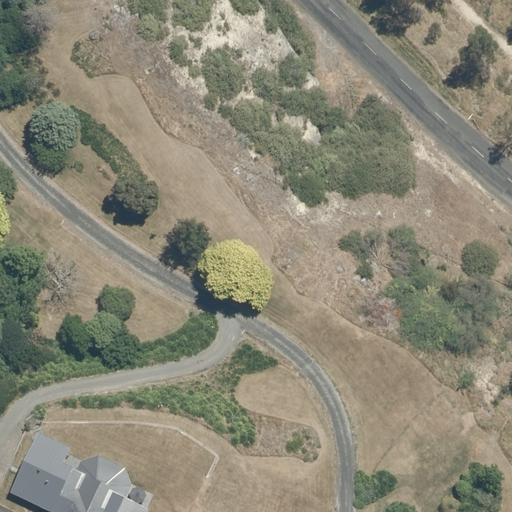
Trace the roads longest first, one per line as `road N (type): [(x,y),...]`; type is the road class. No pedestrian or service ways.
road 1 (residential): [(0,133),(107,239),(305,363),(336,414),(346,511)]
road 2 (unclassified): [(325,0),(511,173)]
